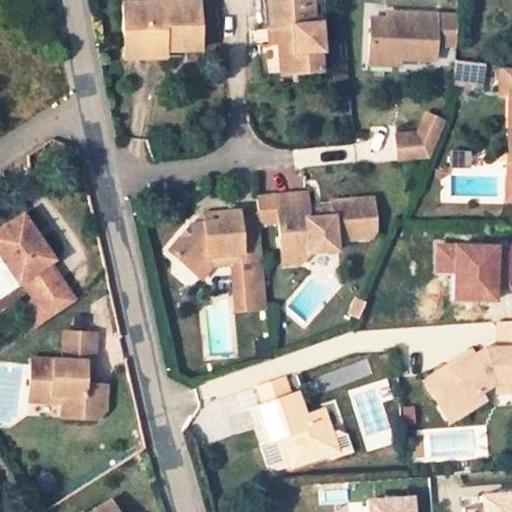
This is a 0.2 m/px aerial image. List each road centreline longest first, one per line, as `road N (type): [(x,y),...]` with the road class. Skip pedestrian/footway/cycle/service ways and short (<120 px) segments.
road 1 (residential): [(105,178),(182,511)]
road 2 (unknown): [(153,406),(355,336)]
road 3 (residential): [(105,178),(279,160)]
